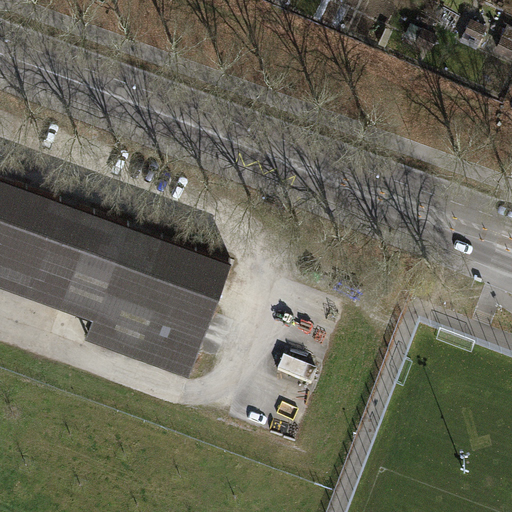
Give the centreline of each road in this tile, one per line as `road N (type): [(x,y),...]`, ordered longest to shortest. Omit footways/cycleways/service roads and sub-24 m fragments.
road 1 (unknown): [(0,340),(174,407),(206,409),(229,398),(247,368),(268,275),(261,265),(0,156)]
road 2 (primary): [(511,245),(0,48)]
road 3 (track): [(400,337),(342,285),(250,249)]
